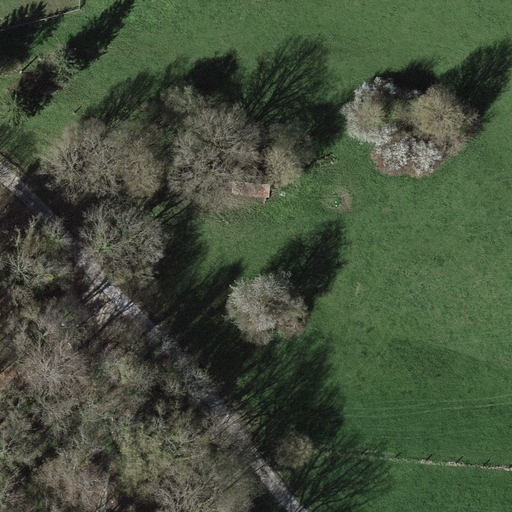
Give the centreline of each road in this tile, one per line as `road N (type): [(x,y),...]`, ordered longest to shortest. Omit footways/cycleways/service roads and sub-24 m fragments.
road 1 (track): [(0,171),(184,364),(297,511)]
road 2 (track): [(97,275),(111,360),(100,511)]
